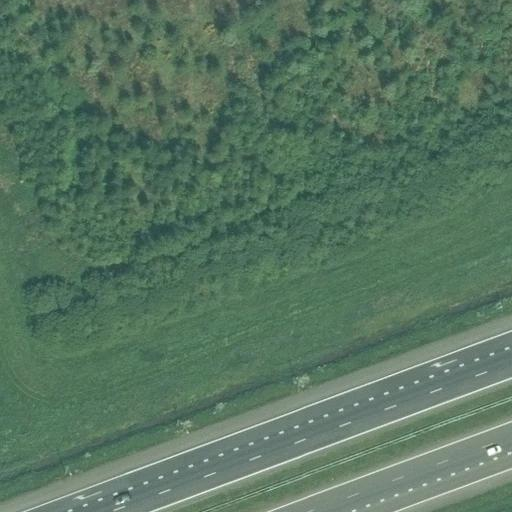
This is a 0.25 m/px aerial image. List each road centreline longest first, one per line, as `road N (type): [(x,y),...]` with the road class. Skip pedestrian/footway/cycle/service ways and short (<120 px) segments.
road 1 (motorway): [(511,362),(110,511)]
road 2 (motorway): [(319,511),(511,440)]
